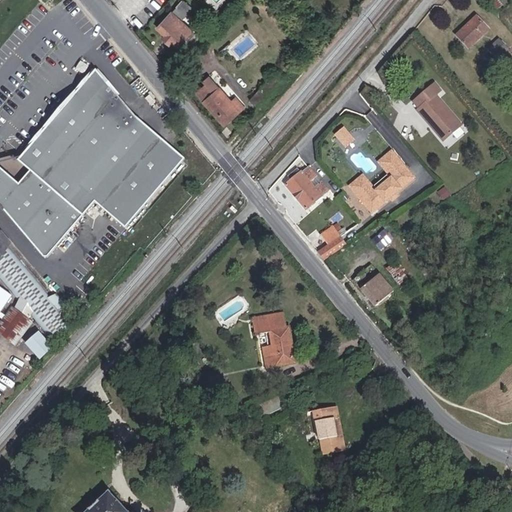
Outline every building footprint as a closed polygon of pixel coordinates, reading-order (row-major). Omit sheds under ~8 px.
[(185,16),(193,7),(184,0),(182,0),(176,8),(185,16)] [(194,33),(181,20),(185,16),(176,8),(157,28),(179,48),(194,33)] [(457,35),(469,48),(488,29),(476,16),(457,35)] [(498,60),(508,51),(498,40),(488,49),(498,60)] [(189,160),(99,71),(25,159),(0,159),(0,201),(52,259),(99,202),(132,232),(189,160)] [(249,101),(255,106),(282,78),(275,73),(249,101)] [(224,124),(244,108),(235,98),(232,102),(209,77),(203,82),(206,86),(197,93),(224,124)] [(443,140),(460,125),(435,95),(440,91),(435,84),(420,97),(425,103),(419,108),(432,124),(430,125),(443,140)] [(342,134),(350,128),(347,124),(339,131),(342,134)] [(357,136),(350,128),(342,134),(349,143),(357,136)] [(370,214),(390,197),(395,193),(413,177),(391,151),(381,160),(391,172),(390,179),(375,192),(369,191),(358,179),(348,188),(370,214)] [(372,189),(361,176),(358,179),(369,191),(375,192),(390,179),(391,172),(381,160),(378,162),(388,175),(372,189)] [(286,186),(306,209),(329,190),(322,182),(315,189),(308,182),(316,175),(310,168),(302,174),(301,173),(300,173),(292,180),(286,186)] [(292,180),(300,173),(297,170),(289,177),(292,180)] [(329,245),(318,253),(324,259),(344,245),(333,228),(322,235),(329,245)] [(0,258),(9,246),(12,243),(0,233),(0,258)] [(385,244),(379,235),(373,240),(380,249),(385,244)] [(63,312),(50,296),(9,246),(0,258),(0,277),(19,299),(15,308),(11,305),(0,319),(0,333),(15,345),(33,323),(29,318),(30,317),(53,341),(73,324),(63,312)] [(387,268),(398,282),(407,275),(397,261),(387,268)] [(375,306),(393,292),(371,265),(354,279),(375,306)] [(0,319),(11,305),(14,301),(4,293),(6,290),(0,286),(0,319)] [(68,309),(72,306),(58,294),(56,295),(68,309)] [(63,312),(68,309),(56,295),(50,296),(63,312)] [(254,326),(283,321),(282,314),(253,319),(254,326)] [(288,358),(293,358),(288,328),(284,329),(283,321),(254,326),(256,333),(270,331),(273,347),(263,349),(267,368),(289,364),(288,358)] [(396,343),(402,338),(397,333),(392,337),(396,343)] [(41,357),(51,349),(38,334),(28,343),(41,357)] [(231,395),(216,374),(212,378),(219,388),(215,392),(219,397),(221,395),(225,400),(231,395)] [(212,378),(206,382),(213,393),(215,392),(219,388),(212,378)] [(323,455),(340,452),(332,418),(338,417),(336,407),(314,411),(323,455)] [(87,511),(126,511),(109,492),(87,511)]
